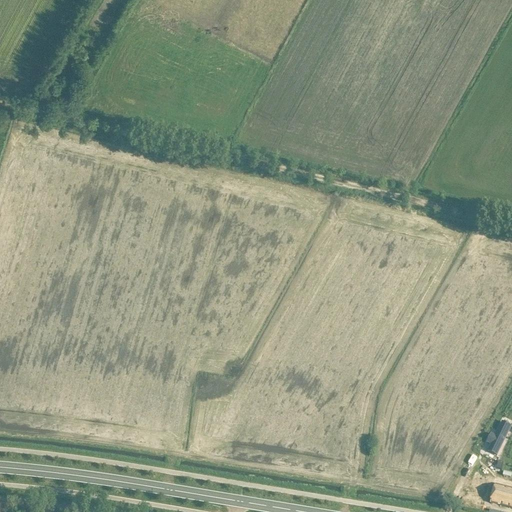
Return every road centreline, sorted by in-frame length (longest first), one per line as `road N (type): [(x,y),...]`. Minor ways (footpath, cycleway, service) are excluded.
road 1 (track): [(511,223),(0,99)]
road 2 (secondary): [(0,467),(302,511)]
